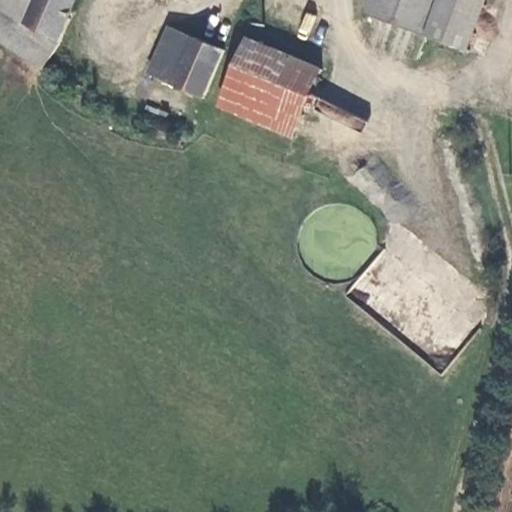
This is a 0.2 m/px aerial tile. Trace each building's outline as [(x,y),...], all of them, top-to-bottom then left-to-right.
[(0,0),(0,41),(46,72),(79,0),(0,0)] [(437,0),(370,0),(366,12),(425,34),(437,0)] [(486,0),(437,0),(425,34),(469,49),(486,0)] [(227,51),(165,24),(146,69),(207,96),(227,51)] [(264,40),(235,108),(260,119),(289,51),(264,40)] [(289,51),(260,119),(308,140),(337,71),(289,51)] [(354,174),(394,223),(415,206),(375,157),(354,174)]
